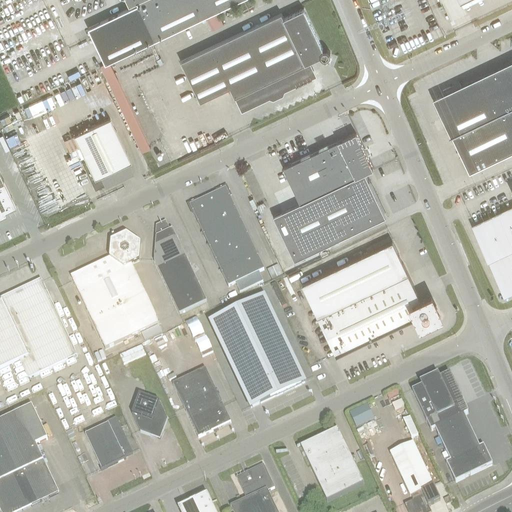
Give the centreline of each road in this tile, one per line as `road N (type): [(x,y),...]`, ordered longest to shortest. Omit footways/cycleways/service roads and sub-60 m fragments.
road 1 (unclassified): [(0,267),(381,86)]
road 2 (unclassified): [(109,511),(484,332)]
road 3 (unclassified): [(484,332),(381,86)]
road 4 (unclassified): [(381,86),(511,25)]
